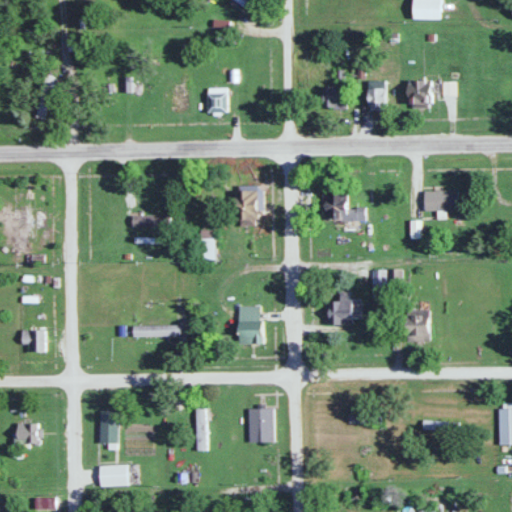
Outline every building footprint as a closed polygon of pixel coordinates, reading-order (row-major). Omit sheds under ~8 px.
[(234,0),(246,10),(253,1),(251,0),(234,0)] [(441,20),(441,0),(414,0),(414,20),(441,20)] [(386,80),(369,80),(369,108),(386,108),(386,80)] [(433,81),(410,81),(410,106),(433,106),(433,81)] [(169,113),(188,113),(188,83),(169,83),(169,113)] [(227,87),(208,88),(209,112),(227,112),(227,87)] [(325,87),(325,108),(347,108),(347,87),(325,87)] [(90,182),(90,212),(105,212),(105,182),(90,182)] [(425,211),(459,211),(459,191),(425,191),(425,211)] [(39,199),(16,199),(16,230),(45,230),(45,210),(40,211),(39,199)] [(237,206),(238,220),(253,219),(253,205),(237,206)] [(364,220),(364,207),(325,207),(325,220),(364,220)] [(171,216),(132,216),(132,228),(171,228),(171,216)] [(215,260),(215,230),(200,230),(200,260),(215,260)] [(374,297),(386,297),(386,270),(374,270),(374,297)] [(390,270),(390,290),(402,290),(402,270),(390,270)] [(188,286),(188,274),(163,274),(163,286),(188,286)] [(361,323),(361,302),(330,302),(330,323),(361,323)] [(239,344),(262,344),(262,307),(239,307),(239,344)] [(451,341),(477,341),(477,309),(451,309),(451,341)] [(430,313),(408,313),(408,339),(429,339),(430,313)] [(123,353),(123,319),(100,320),(100,353),(123,353)] [(24,355),(45,355),(45,331),(23,332),(24,355)] [(500,445),(511,445),(511,408),(500,409),(500,445)] [(273,443),(273,409),(250,409),(250,443),(273,443)] [(100,447),(118,447),(118,412),(100,412),(100,447)] [(166,451),(166,423),(158,423),(158,451),(166,451)] [(15,449),(39,449),(39,424),(15,424),(15,449)] [(100,487),(127,487),(127,467),(100,467),(100,487)] [(56,510),(56,498),(36,498),(36,510),(56,510)]
